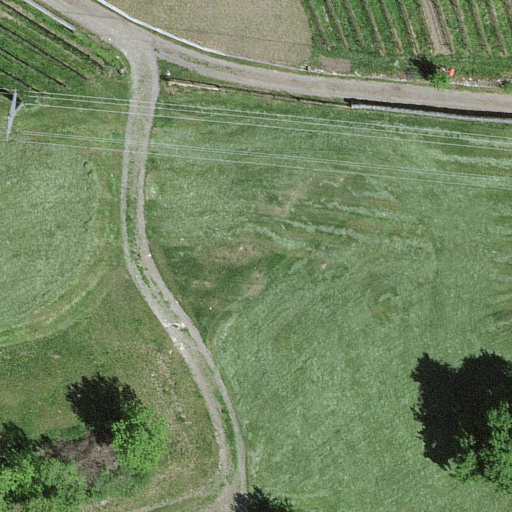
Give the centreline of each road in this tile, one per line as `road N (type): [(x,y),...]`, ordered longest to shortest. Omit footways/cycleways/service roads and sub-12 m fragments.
road 1 (track): [(149,46),(134,150),(137,248),(147,278),(212,377),(228,427),(237,511)]
road 2 (track): [(65,0),(174,58),(283,82),(511,105)]
